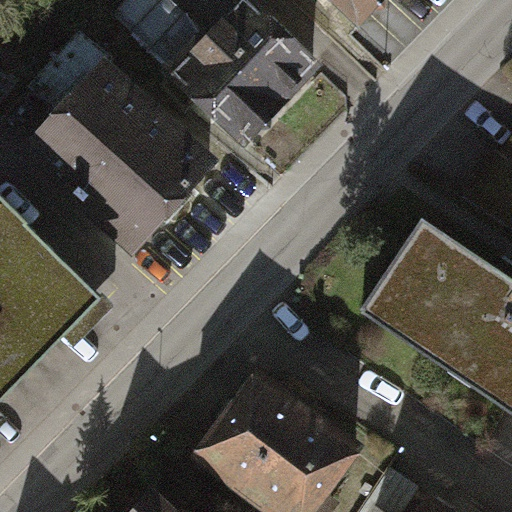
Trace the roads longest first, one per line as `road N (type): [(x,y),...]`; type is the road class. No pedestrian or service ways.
road 1 (tertiary): [(227,301),(511,17)]
road 2 (residential): [(227,301),(511,493)]
road 3 (tertiary): [(21,511),(227,301)]
